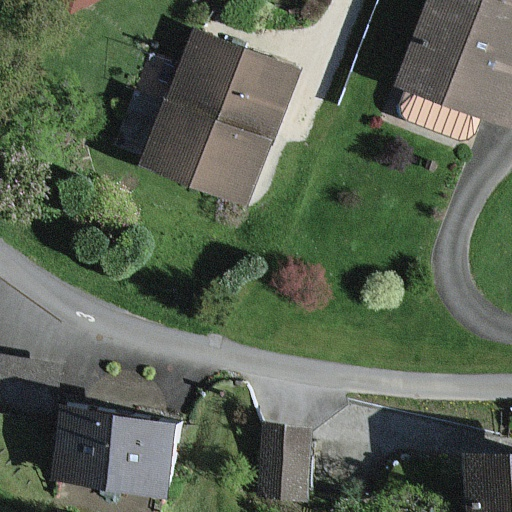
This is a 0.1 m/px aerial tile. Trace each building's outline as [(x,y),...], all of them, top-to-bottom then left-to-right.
[(511,0),(425,0),(382,119),(468,149),(478,121),(511,132),(511,0)] [(295,69),(197,33),(148,164),(247,200),(295,69)] [(0,396),(46,401),(51,348),(0,342),(0,396)] [(173,426),(67,409),(56,479),(162,495),(173,426)] [(312,429),(269,426),(265,493),(308,496),(312,429)] [(511,511),(511,455),(473,456),(473,511),(511,511)]
